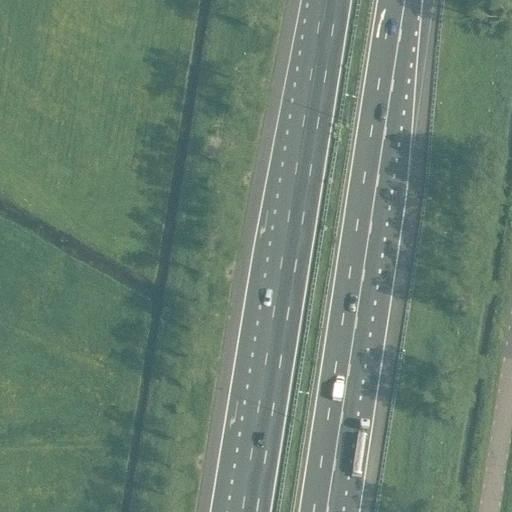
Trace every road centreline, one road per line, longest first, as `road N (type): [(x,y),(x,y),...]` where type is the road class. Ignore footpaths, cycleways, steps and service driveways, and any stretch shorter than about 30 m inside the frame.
road 1 (motorway): [(328,0),(244,511)]
road 2 (motorway): [(320,511),(397,0)]
